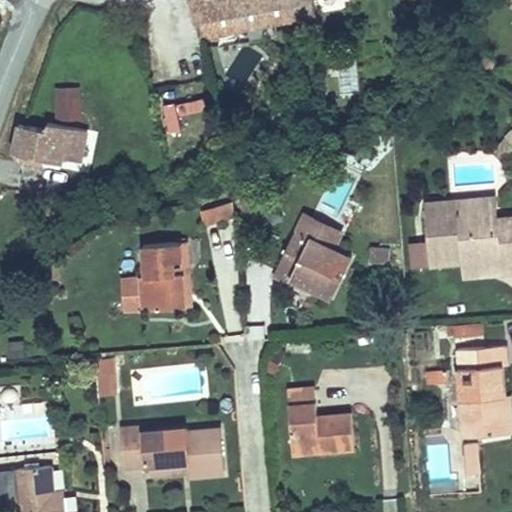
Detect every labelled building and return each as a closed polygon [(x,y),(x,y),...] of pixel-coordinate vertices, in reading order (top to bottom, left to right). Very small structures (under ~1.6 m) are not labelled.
[(188,0),(193,24),(311,1),(310,0),(188,0)] [(511,0),(505,0),(503,6),(511,9),(511,0)] [(80,119),(82,87),(54,85),(52,117),(80,119)] [(162,105),(168,133),(181,130),(178,115),(208,108),(206,95),(162,105)] [(181,114),(182,126),(208,124),(207,112),(181,114)] [(511,130),(501,141),(511,151),(511,130)] [(58,138),(21,142),(25,170),(61,164),(58,138)] [(229,196),(227,181),(211,183),(213,198),(229,196)] [(213,198),(211,183),(195,185),(197,202),(213,198)] [(503,198),(460,202),(461,214),(491,212),(492,226),(505,225),(503,198)] [(255,199),(237,206),(242,218),(260,211),(255,199)] [(461,214),(460,202),(423,205),(428,265),(463,262),(463,270),(507,267),(508,274),(511,273),(511,224),(505,225),(492,226),(491,212),(461,214)] [(302,211),(294,228),(337,249),(345,231),(302,211)] [(337,249),(294,228),(270,276),(290,286),(293,279),(334,299),(355,257),(337,249)] [(186,259),(143,264),(145,293),(135,293),(136,299),(138,327),(139,330),(189,325),(185,293),(176,293),(174,276),(189,274),(186,259)] [(392,260),(372,259),(371,274),(386,275),(392,270),(392,260)] [(508,274),(507,267),(463,270),(465,283),(508,280),(508,274)] [(136,299),(117,301),(120,329),(138,327),(136,299)] [(484,322),(474,323),(475,338),(485,337),(484,322)] [(474,323),(445,326),(446,336),(457,335),(458,340),(475,338),(474,323)] [(507,340),(451,347),(461,438),(503,433),(498,394),(494,360),(509,358),(507,340)] [(106,378),(96,379),(97,394),(107,393),(106,383),(106,378)] [(113,382),(106,383),(107,393),(97,394),(100,413),(116,412),(113,382)] [(287,394),(289,410),(319,407),(318,391),(287,394)] [(498,394),(503,433),(511,431),(511,409),(510,392),(498,394)] [(319,407),(289,410),(293,453),(317,451),(317,455),(355,451),(352,415),(320,418),(319,407)] [(123,429),(127,468),(148,466),(194,462),(195,474),(195,473),(228,470),(225,433),(190,436),(189,429),(151,433),(151,426),(123,429)] [(463,449),(467,478),(476,477),(472,448),(463,449)] [(194,462),(148,466),(149,478),(195,474),(194,462)] [(56,511),(54,488),(0,492),(0,511),(56,511)]
